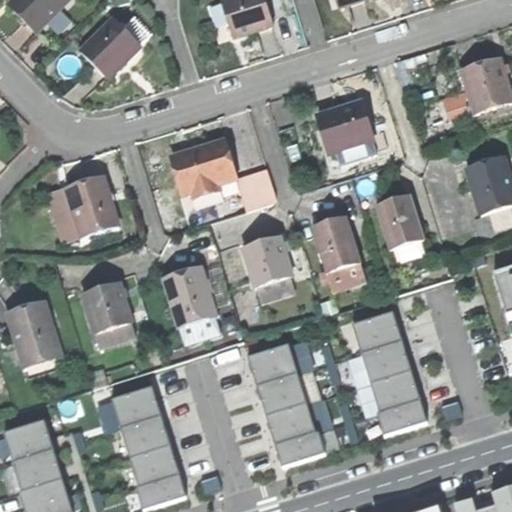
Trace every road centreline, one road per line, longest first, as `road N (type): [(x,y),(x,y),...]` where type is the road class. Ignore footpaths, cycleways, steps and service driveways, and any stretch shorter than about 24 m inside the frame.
road 1 (residential): [(65,131),(101,135),(511,4)]
road 2 (residential): [(298,511),(511,446)]
